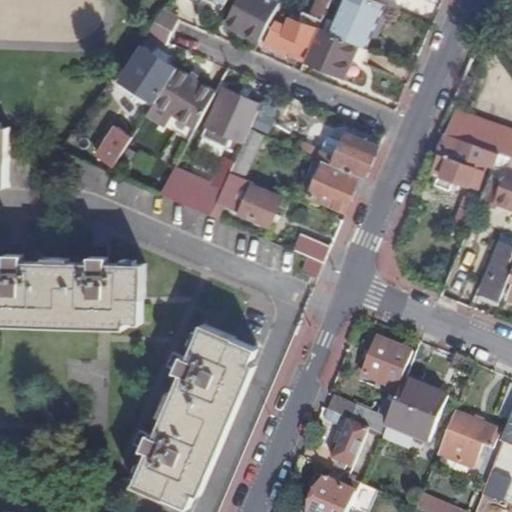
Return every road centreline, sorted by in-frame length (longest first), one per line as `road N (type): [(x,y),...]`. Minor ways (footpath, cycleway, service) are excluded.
road 1 (residential): [(180,39),(412,132)]
road 2 (residential): [(250,511),(349,282)]
road 3 (residential): [(349,282),(511,348)]
road 4 (residential): [(349,282),(412,132)]
road 5 (residential): [(412,132),(469,0)]
